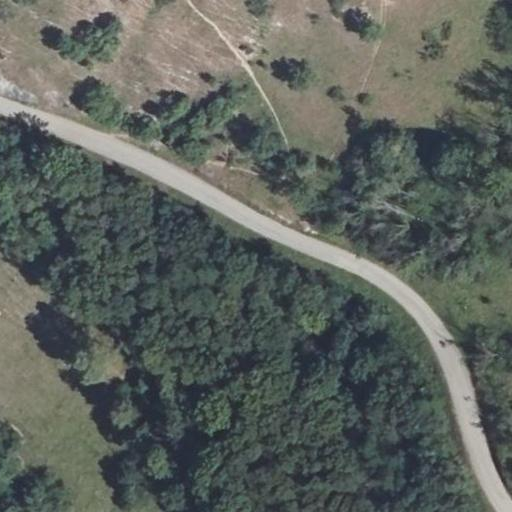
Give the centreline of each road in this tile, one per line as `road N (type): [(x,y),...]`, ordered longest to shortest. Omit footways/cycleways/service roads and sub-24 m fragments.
road 1 (tertiary): [(510,511),(437,334),(381,279),(167,173),(0,103)]
road 2 (track): [(275,511),(249,442),(183,341),(128,272),(0,147)]
